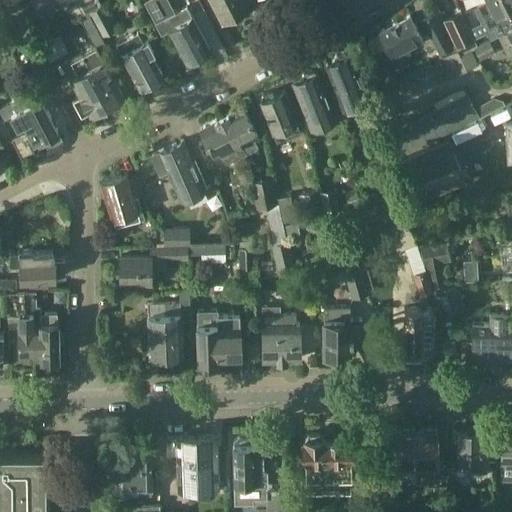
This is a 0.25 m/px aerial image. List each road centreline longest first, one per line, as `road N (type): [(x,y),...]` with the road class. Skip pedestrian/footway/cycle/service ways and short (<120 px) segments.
road 1 (tertiary): [(83,403),(511,394)]
road 2 (residential): [(84,156),(380,0)]
road 3 (residential): [(83,403),(84,156)]
road 4 (residential): [(84,156),(4,0)]
